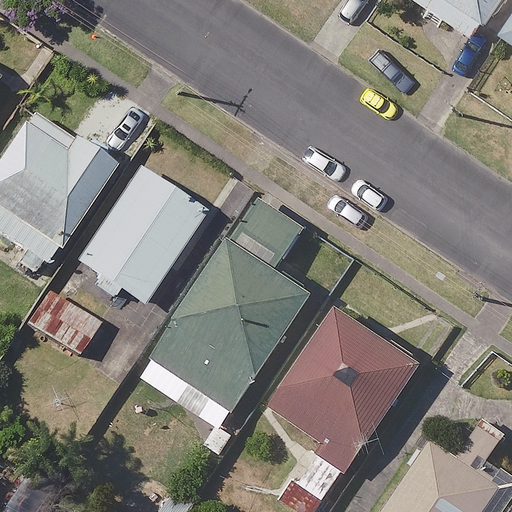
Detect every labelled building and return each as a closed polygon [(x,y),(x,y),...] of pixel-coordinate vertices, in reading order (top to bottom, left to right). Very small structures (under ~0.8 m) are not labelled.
[(419,0),(478,38),(502,0),(419,0)] [(114,165),(31,111),(0,158),(0,229),(51,263),(114,165)] [(207,209),(141,165),(79,259),(145,303),(207,209)] [(278,269),(237,242),(159,360),(237,412),(315,294),(278,269)] [(424,364),(343,309),(276,409),(357,463),(424,364)] [(486,511),(505,483),(435,438),(387,511),(486,511)] [(317,450),(297,480),(302,484),(289,504),(300,511),(319,511),(348,471),(317,450)]
